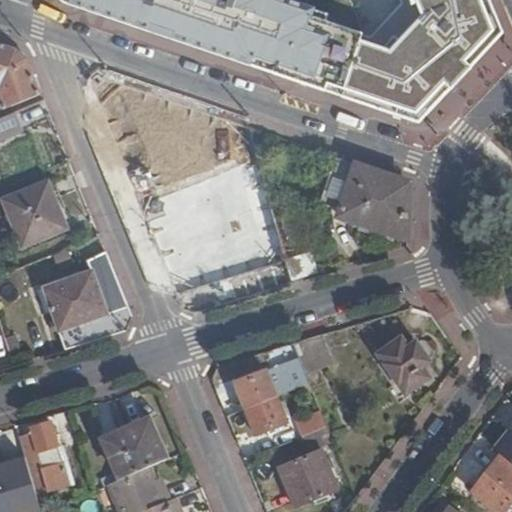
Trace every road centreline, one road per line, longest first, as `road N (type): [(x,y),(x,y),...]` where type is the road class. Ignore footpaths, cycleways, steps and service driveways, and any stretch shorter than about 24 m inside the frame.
road 1 (residential): [(42,27),(453,167)]
road 2 (residential): [(171,350),(42,27)]
road 3 (residential): [(450,264),(171,350)]
road 4 (residential): [(506,348),(382,511)]
road 5 (residential): [(171,350),(0,401)]
road 6 (residential): [(237,511),(171,350)]
